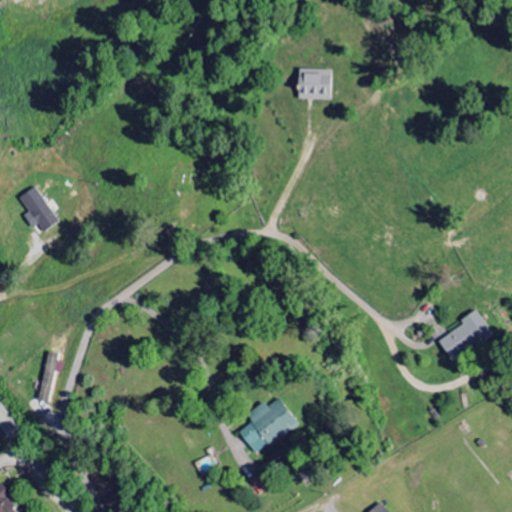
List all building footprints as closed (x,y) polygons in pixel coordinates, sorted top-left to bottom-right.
[(333,101),(333,70),(300,69),(300,100),(333,101)] [(60,223),(37,188),(21,198),(30,213),(25,216),(34,228),(39,225),(45,233),(60,223)] [(495,334),(477,310),(462,321),(465,325),(440,343),(454,363),(495,334)] [(60,354),(50,352),(40,401),(51,402),(60,354)] [(300,425),(281,399),(269,407),(266,402),(249,415),(255,422),(241,433),(258,456),(300,425)] [(0,511),(18,511),(9,501),(14,497),(2,482),(0,483),(0,511)] [(390,511),(382,503),(372,511),(390,511)]
